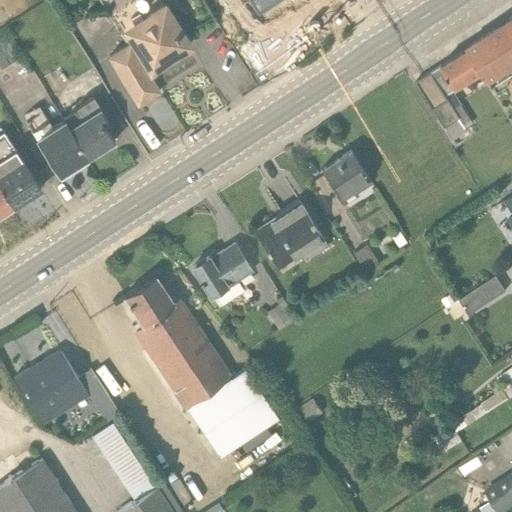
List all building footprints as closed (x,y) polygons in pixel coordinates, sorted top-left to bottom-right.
[(248,0),(256,12),(260,17),(286,0),(248,0)] [(128,42),(106,56),(137,101),(156,88),(146,72),(164,60),(164,61),(174,55),(173,54),(188,44),(161,2),(120,29),(128,42)] [(511,15),(467,44),(492,83),(510,71),(507,66),(511,62),(511,15)] [(482,69),(468,45),(431,69),(466,123),(472,119),(453,87),(482,69)] [(431,69),(416,78),(454,136),(468,127),(431,69)] [(107,119),(92,95),(74,105),(75,107),(61,116),(62,117),(86,154),(112,137),(103,122),(107,119)] [(59,172),(86,155),(86,154),(62,117),(50,124),(47,118),(46,118),(38,106),(33,109),(36,113),(26,120),(32,128),(31,129),(59,172)] [(0,183),(12,202),(38,185),(0,125),(0,183)] [(370,179),(349,146),(319,165),(342,201),(357,191),(355,188),(370,179)] [(0,183),(0,209),(12,202),(0,183)] [(278,208),(253,224),(278,263),(303,247),(306,252),(324,241),(297,199),(279,210),(278,208)] [(249,266),(232,238),(214,249),(215,250),(208,255),(206,252),(190,262),(216,301),(242,285),(236,275),(249,266)] [(351,247),(364,266),(376,258),(373,253),(383,247),(379,241),(369,247),(364,239),(351,247)] [(461,293),(470,307),(506,283),(497,269),(461,293)] [(185,401),(217,451),(276,412),(242,361),(230,369),(179,292),(170,298),(152,271),(121,291),(140,319),(132,325),(131,326),(182,403),(185,401)] [(265,306),(276,323),(293,312),(280,291),(274,294),(277,298),(265,306)] [(57,343),(12,372),(41,418),(86,389),(103,417),(117,408),(88,363),(75,371),(57,343)] [(435,430),(439,438),(457,427),(456,424),(511,390),(511,360),(503,367),(507,374),(493,382),(496,387),(482,396),(483,398),(463,411),(463,412),(435,430)] [(324,406),(315,391),(297,403),(307,417),(324,406)] [(111,418),(90,430),(132,496),(113,509),(114,511),(171,511),(180,506),(162,477),(153,482),(111,418)] [(439,438),(444,445),(462,434),(457,427),(439,438)] [(78,511),(40,452),(0,478),(0,511),(78,511)] [(511,465),(485,482),(492,495),(464,511),(496,511),(511,502),(511,465)] [(224,498),(222,495),(194,511),(214,511),(223,507),(219,501),(224,498)]
